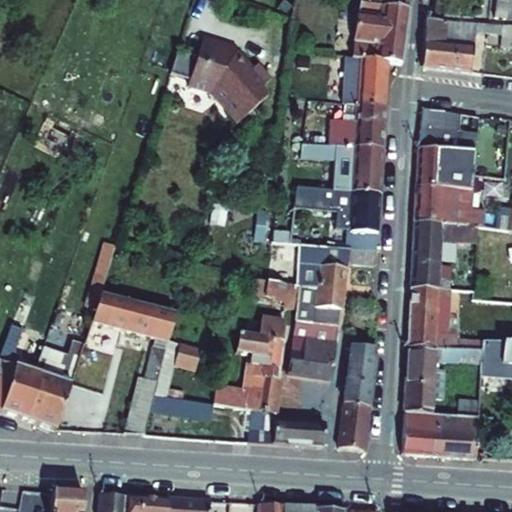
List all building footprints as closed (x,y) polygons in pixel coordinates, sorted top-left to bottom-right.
[(352,44),(353,44),(351,59),(386,64),(401,66),(409,10),(398,9),(398,0),(367,0),(367,5),(359,4),(358,15),(356,14),(352,44)] [(505,20),(507,1),(502,0),(495,0),(493,19),(505,20)] [(424,21),(421,69),(470,75),(474,44),(445,41),(446,23),(424,21)] [(476,31),(477,25),(446,23),(445,41),(474,44),(476,31)] [(511,37),(511,27),(477,25),(476,31),(486,33),(486,34),(501,36),(511,37)] [(511,37),(501,36),(500,49),(511,50),(511,37)] [(229,115),(241,60),(235,54),(225,50),(226,47),(202,40),(195,59),(177,53),(169,76),(189,82),(187,87),(210,94),(229,115)] [(345,104),(345,105),(384,109),(386,64),(351,59),(346,59),(342,104),(345,104)] [(251,71),(241,60),(229,115),(238,125),(268,97),(261,89),(270,80),(257,66),(251,71)] [(331,122),(329,148),(381,150),(384,109),(345,105),(343,123),(331,122)] [(421,111),(417,149),(446,150),(474,152),(478,119),(442,113),(421,111)] [(329,148),(302,146),(301,159),(335,161),(334,191),(334,192),(379,195),(381,150),(329,148)] [(417,149),(415,188),(445,190),(470,193),(471,178),(474,152),(446,150),(417,149)] [(255,189),(256,199),(268,197),(267,187),(255,189)] [(415,188),(414,224),(477,228),(482,229),(483,212),(468,210),(470,193),(445,190),(415,188)] [(300,245),(304,201),(335,204),(334,229),(346,230),(343,251),(376,254),(379,195),(334,192),(334,191),(298,189),(292,245),(300,245)] [(212,205),(209,225),(224,227),(227,207),(212,205)] [(496,209),(493,231),(509,233),(511,211),(496,209)] [(255,222),(253,242),(263,243),(265,223),(255,222)] [(449,292),(450,268),(438,267),(440,242),(476,244),(477,228),(414,224),(411,290),(449,292)] [(104,244),(85,308),(95,311),(100,297),(115,247),(104,244)] [(347,266),(374,267),(376,254),(343,251),(300,247),(298,288),(295,304),(296,304),(294,325),(295,325),(338,330),(347,266)] [(254,279),(251,295),(264,298),(266,282),(254,279)] [(488,296),(489,280),(476,280),(475,296),(488,296)] [(286,302),(295,304),(298,288),(266,282),(264,298),(286,302)] [(457,340),(458,334),(447,334),(448,318),(450,292),(449,292),(411,290),(408,349),(481,352),(482,342),(457,340)] [(100,297),(95,311),(91,324),(103,327),(155,341),(144,380),(138,379),(123,436),(144,437),(150,412),(154,397),(161,369),(174,317),(100,297)] [(286,302),(284,309),(294,311),(295,304),(286,302)] [(458,334),(458,319),(448,318),(447,334),(458,334)] [(91,324),(87,338),(98,342),(103,327),(91,324)] [(287,377),(330,382),(338,330),(295,325),(287,377)] [(11,327),(0,354),(0,413),(28,423),(36,395),(34,395),(40,376),(35,374),(9,366),(22,331),(11,327)] [(480,365),(479,379),(511,381),(511,343),(482,342),(481,352),(480,365)] [(36,395),(28,423),(56,432),(84,347),(72,343),(67,357),(43,349),(35,374),(40,376),(34,395),(36,395)] [(184,346),(178,365),(196,370),(202,351),(184,346)] [(349,359),(343,405),(368,408),(374,360),(373,360),(373,350),(352,347),(349,359)] [(432,371),(433,363),(480,365),(481,352),(408,349),(404,414),(430,416),(431,400),(442,401),(444,372),(432,371)] [(154,397),(165,399),(172,372),(161,369),(154,397)] [(168,390),(167,399),(182,402),(184,393),(168,390)] [(150,412),(211,422),(213,407),(182,402),(167,399),(165,399),(154,397),(150,412)] [(477,419),(478,403),(457,403),(456,418),(477,419)] [(343,405),(338,450),(363,453),(368,408),(343,405)] [(250,413),(248,445),(322,451),(325,427),(275,424),(276,417),(250,413)] [(401,455),(429,458),(432,416),(430,416),(404,414),(401,455)] [(429,458),(474,462),(477,419),(456,418),(432,416),(429,458)] [(49,511),(80,511),(82,495),(51,492),(49,511)] [(123,511),(124,498),(98,496),(96,511),(123,511)] [(123,511),(166,511),(167,500),(124,498),(123,511)] [(208,511),(209,503),(167,500),(166,511),(208,511)]
